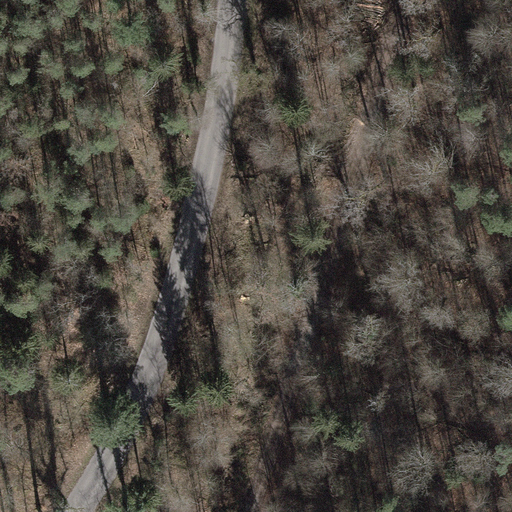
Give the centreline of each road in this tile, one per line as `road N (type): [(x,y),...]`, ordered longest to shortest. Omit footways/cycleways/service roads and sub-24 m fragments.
road 1 (tertiary): [(78,511),(162,344),(199,218),(233,0)]
road 2 (track): [(249,511),(409,0)]
